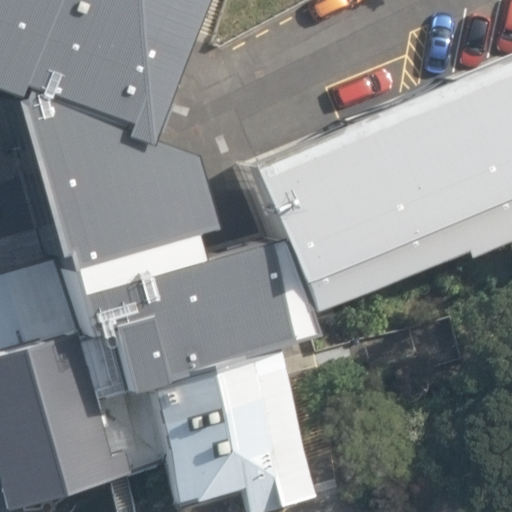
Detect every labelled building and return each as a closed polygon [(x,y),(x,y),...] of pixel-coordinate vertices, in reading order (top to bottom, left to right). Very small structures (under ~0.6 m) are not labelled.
[(0,0),(0,98),(3,99),(7,101),(12,87),(118,128),(111,148),(137,158),(141,149),(145,140),(150,142),(160,114),(155,112),(159,98),(164,100),(202,0),(0,0)] [(259,245),(272,242),(303,314),(311,311),(316,322),(451,265),(456,276),(511,251),(511,21),(503,25),(511,43),(511,44),(224,162),(259,245)] [(7,101),(3,99),(24,173),(39,225),(49,258),(54,257),(78,337),(103,330),(121,394),(143,388),(157,384),(156,382),(272,349),(313,338),(303,314),(272,242),(259,245),(195,261),(187,234),(206,229),(188,167),(141,149),(137,158),(111,148),(118,128),(12,87),(7,101)] [(0,510),(7,509),(105,479),(121,474),(163,461),(143,388),(121,394),(103,330),(78,337),(54,257),(49,258),(0,272),(0,510)] [(157,384),(143,388),(163,461),(175,506),(240,490),(246,511),(261,511),(314,496),(272,349),(156,382),(157,384)]
